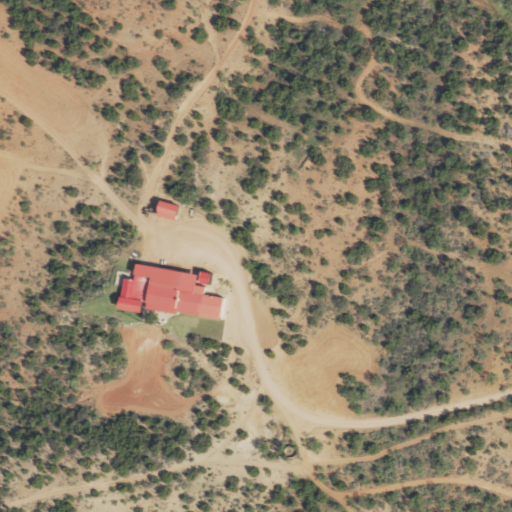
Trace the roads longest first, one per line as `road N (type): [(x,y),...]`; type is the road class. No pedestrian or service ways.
road 1 (residential): [(0,134),(136,252),(266,414),(377,459),(511,427)]
road 2 (residential): [(0,105),(191,85),(357,116),(511,161)]
